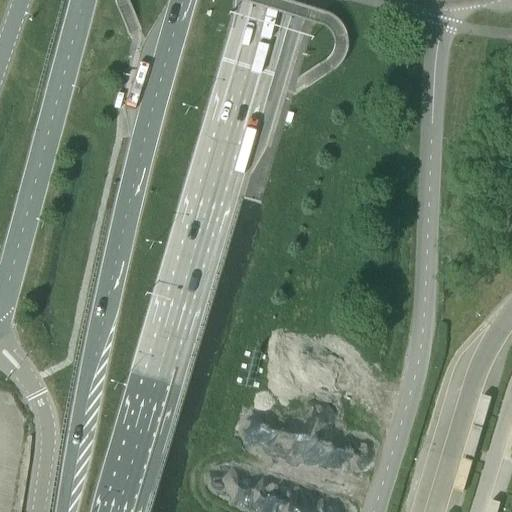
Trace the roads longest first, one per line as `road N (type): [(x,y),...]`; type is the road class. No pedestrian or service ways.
road 1 (primary): [(122,511),(266,0)]
road 2 (primary): [(186,0),(89,364),(65,511)]
road 3 (unclassified): [(447,0),(436,54),(419,365),(375,511)]
road 4 (unclassified): [(0,298),(82,0)]
road 5 (unclassified): [(37,511),(45,426),(37,394),(0,345)]
